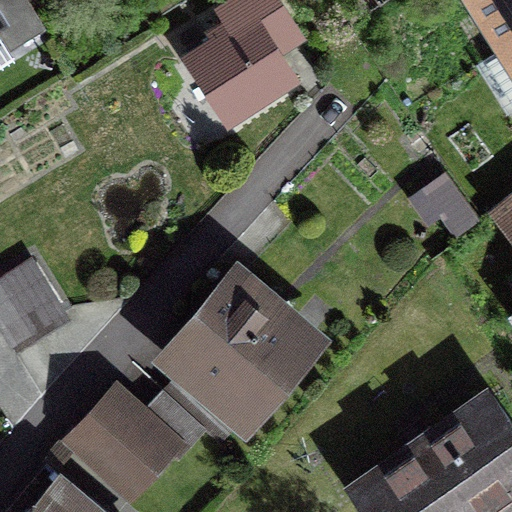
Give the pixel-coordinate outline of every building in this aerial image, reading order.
[(0,0),(0,22),(8,18),(22,41),(43,28),(25,0),(0,0)] [(218,39),(189,57),(228,118),(294,76),(261,24),(282,11),(274,0),(232,0),(220,8),(228,22),(213,31),(218,39)] [(511,0),(473,0),(502,46),(511,39),(511,0)] [(511,39),(502,46),(511,60),(511,39)] [(443,172),(412,195),(430,220),(440,212),(455,232),(476,217),(443,172)] [(511,201),(503,209),(511,220),(511,201)] [(32,260),(0,280),(0,325),(12,345),(65,312),(32,260)] [(245,413),(308,339),(237,279),(174,352),(245,413)] [(183,368),(163,390),(204,428),(219,441),(239,420),(183,368)] [(177,457),(204,428),(163,390),(135,419),(108,394),(78,426),(141,484),(171,452),(177,457)] [(511,421),(493,395),(352,493),(365,511),(483,511),(511,492),(511,421)] [(70,478),(47,459),(0,511),(88,511),(61,488),(70,478)]
